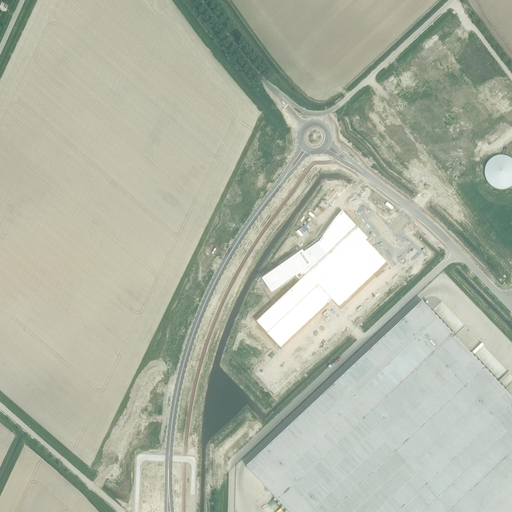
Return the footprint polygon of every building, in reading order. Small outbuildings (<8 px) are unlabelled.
[(485,46),(475,47),(477,57),(484,56),(483,52),(486,51),(485,46)] [(482,94),(506,72),(488,54),(465,76),(468,80),(444,103),(437,95),(421,110),(428,117),(412,132),(408,128),(387,149),(404,167),(425,147),(429,151),(445,136),(456,148),(474,131),(477,129),(466,117),(486,98),(482,94)] [(409,72),(398,82),(401,86),(412,76),(409,72)] [(485,126),(484,127),(486,130),(492,126),(486,117),(481,120),(485,126)] [(511,154),(511,157),(510,159),(505,159),(502,162),(506,162),(506,166),(500,167),(500,168),(496,172),(492,173),(492,178),(502,187),(511,186),(511,154)] [(466,172),(473,182),(489,170),(481,160),(466,172)] [(324,237),(319,243),(319,244),(319,245),(319,246),(319,247),(319,248),(320,249),(313,255),(309,250),(264,281),(272,292),(295,277),(300,282),(288,294),(288,295),(286,295),(286,297),(285,297),(285,298),(284,298),(284,299),(282,299),(282,300),(281,300),(257,323),(267,335),(268,335),(281,349),(305,326),(307,325),(329,304),(332,301),(340,309),(387,265),(366,242),(369,240),(342,212),(336,219),(336,220),(336,221),(335,221),(335,222),(334,222),(334,224),(333,224),(333,225),(332,225),(332,226),(331,227),(330,228),(324,237)] [(299,419),(247,468),(287,511),(511,511),(511,399),(492,378),(422,304),(360,362),(299,419)]
